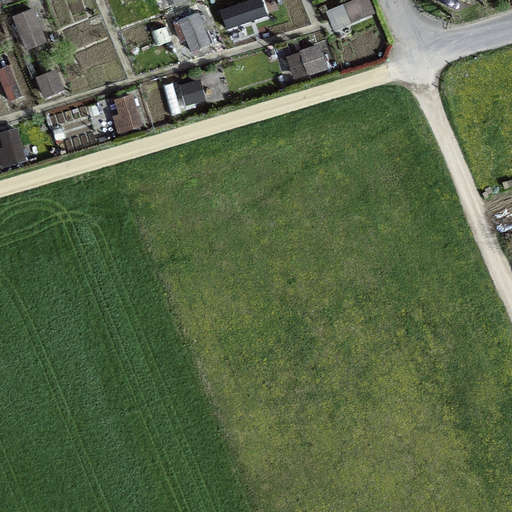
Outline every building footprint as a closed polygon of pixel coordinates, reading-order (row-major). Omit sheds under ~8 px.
[(267,18),(261,0),(253,0),(219,11),(226,32),(267,18)] [(334,32),(375,15),(368,0),(357,0),(326,13),(334,32)] [(13,18),(27,53),(47,45),(34,10),(13,18)] [(198,14),(178,22),(191,53),(211,45),(198,14)] [(308,78),(328,71),(319,45),(299,52),(300,54),(286,59),(293,81),(307,76),(308,78)] [(0,80),(9,104),(21,99),(5,59),(0,61),(0,80)] [(36,79),(44,100),(65,92),(56,71),(36,79)] [(184,108),(205,102),(202,87),(207,86),(205,80),(179,86),(184,108)] [(117,135),(143,127),(137,108),(139,108),(137,101),(135,102),(133,95),(114,101),(118,116),(112,118),(117,135)] [(0,162),(2,169),(26,163),(17,129),(0,133),(0,138),(3,148),(0,149),(0,162)]
